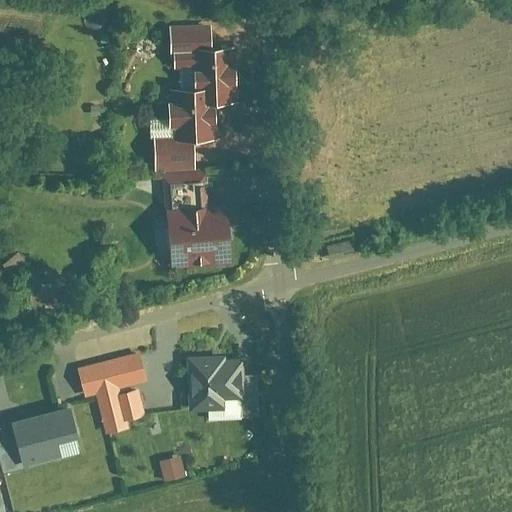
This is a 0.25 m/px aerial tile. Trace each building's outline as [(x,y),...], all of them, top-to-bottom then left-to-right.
[(218,134),(219,104),(239,104),(240,44),(204,44),(203,89),(179,89),(177,132),(218,134)] [(228,176),(173,178),(176,254),(231,252),(228,176)] [(356,256),(352,241),(326,247),(330,262),(356,256)] [(137,350),(76,365),(83,395),(93,392),(103,430),(127,424),(125,416),(142,412),(135,386),(119,390),(118,386),(145,379),(137,350)] [(219,352),(184,352),(185,407),(220,407),(220,395),(240,394),(239,372),(239,357),(220,357),(219,352)] [(253,372),(239,372),(240,394),(240,414),(254,414),(253,372)] [(67,408),(39,415),(40,419),(14,425),(19,444),(0,449),(6,470),(29,464),(27,457),(57,450),(53,435),(73,431),(67,408)] [(161,477),(183,472),(179,453),(157,458),(161,477)]
